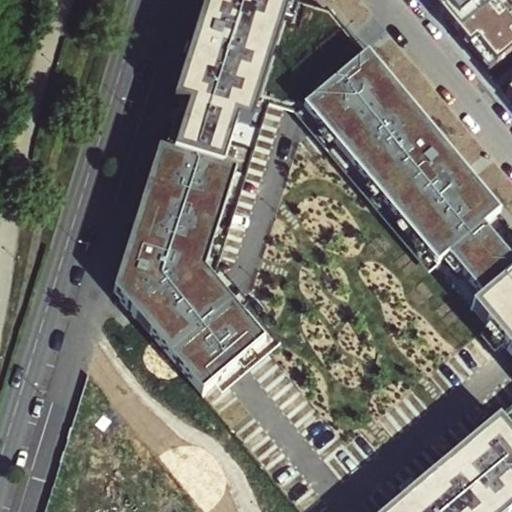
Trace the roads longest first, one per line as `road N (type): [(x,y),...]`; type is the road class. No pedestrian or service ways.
road 1 (residential): [(143,0),(0,465)]
road 2 (residential): [(385,0),(511,152)]
